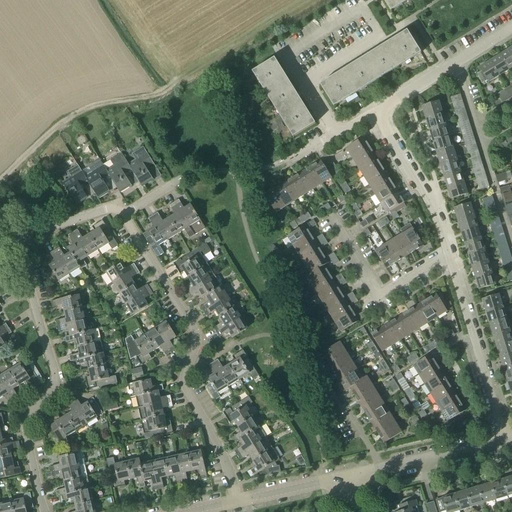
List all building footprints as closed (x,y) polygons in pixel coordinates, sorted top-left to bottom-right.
[(383,0),(391,12),(409,0),(383,0)] [(334,107),(349,97),(421,53),(407,31),(320,84),(334,107)] [(511,68),(511,51),(510,48),(500,55),(509,70),(511,68)] [(490,61),(499,77),(509,70),(500,55),(490,61)] [(274,58),(252,72),(293,138),(316,124),(274,58)] [(483,84),(488,81),(489,83),(499,77),(490,61),(479,68),(481,71),(477,74),(483,84)] [(501,104),(511,96),(511,85),(496,95),(501,104)] [(489,187),(460,94),(451,97),(479,190),(489,187)] [(491,100),(484,104),(488,110),(494,106),(491,100)] [(425,118),(442,113),(439,102),(422,107),(425,118)] [(442,113),(425,118),(429,130),(446,125),(442,113)] [(446,125),(429,130),(432,141),(449,136),(446,125)] [(436,153),(453,148),(455,147),(454,142),(452,143),(449,136),(432,141),(436,153)] [(369,148),(363,138),(346,149),(352,159),(369,148)] [(131,170),(141,186),(153,179),(146,168),(153,164),(144,148),(133,155),(137,161),(129,166),(131,170)] [(375,157),(369,148),(352,159),(358,168),(375,157)] [(456,159),(453,148),(436,153),(440,164),(456,159)] [(129,166),(122,154),(111,161),(115,167),(107,172),(109,176),(119,192),(131,185),(124,174),(131,170),(129,166)] [(363,177),(364,176),(381,166),(375,157),(358,168),(363,177)] [(443,176),(460,171),(456,159),(440,164),(443,176)] [(107,172),(100,160),(89,167),(93,173),(85,178),(88,182),(87,182),(97,198),(109,191),(102,180),(109,176),(107,172)] [(332,178),(322,164),(321,161),(311,167),(322,184),(332,178)] [(80,186),(87,182),(88,182),(85,178),(78,166),(67,173),(71,179),(63,184),(76,204),(87,197),(80,186)] [(381,166),(364,176),(363,177),(369,186),(387,175),(381,166)] [(302,172),(313,190),(322,184),(311,167),(302,172)] [(460,171),(443,176),(447,187),(464,182),(460,171)] [(304,196),(313,190),(302,172),(293,178),(304,196)] [(497,184),(508,180),(506,173),(495,176),(497,184)] [(375,195),(376,194),(392,184),(387,175),(369,186),(375,195)] [(284,184),(295,202),(304,196),(293,178),(284,184)] [(467,194),(464,182),(447,187),(450,199),(467,194)] [(274,190),(285,207),(295,202),(284,184),(274,190)] [(392,184),(376,194),(375,195),(381,204),(398,193),(392,184)] [(265,196),(276,213),(285,207),(274,190),(265,196)] [(511,196),(511,192),(501,195),(504,203),(511,200),(511,196)] [(387,214),(397,207),(404,203),(398,193),(381,204),(387,214)] [(336,206),(345,200),(342,195),(333,201),(336,206)] [(511,262),(493,199),(483,201),(508,280),(511,279),(511,262)] [(175,215),(169,218),(179,234),(184,230),(187,235),(192,232),(194,236),(205,229),(191,205),(184,209),(179,200),(170,206),(175,215)] [(348,205),(351,210),(357,206),(354,202),(348,205)] [(457,220),(474,215),(476,214),(475,210),(473,211),(470,203),(453,209),(457,220)] [(351,210),(357,219),(362,216),(359,211),(360,211),(357,206),(351,210)] [(179,234),(169,218),(163,222),(158,213),(153,216),(168,240),(179,234)] [(457,220),(460,232),(478,226),(474,215),(457,220)] [(168,240),(153,216),(149,219),(154,228),(143,235),(157,258),(164,254),(159,246),(168,240)] [(303,216),(294,221),(298,227),(307,221),(303,216)] [(366,220),(360,224),(363,229),(369,225),(366,220)] [(95,232),(89,235),(98,251),(109,244),(112,250),(118,246),(102,221),(92,228),(95,232)] [(307,231),(310,229),(316,225),(313,221),(287,237),(293,247),(311,236),(307,231)] [(290,224),(293,230),(298,227),(294,221),(290,224)] [(400,230),(403,234),(414,252),(423,246),(410,224),(400,230)] [(371,226),(367,229),(363,232),(366,237),(370,235),(369,233),(374,230),(371,226)] [(481,238),(478,226),(460,232),(464,243),(481,238)] [(98,251),(89,235),(83,239),(77,230),(73,233),(88,257),(98,251)] [(88,257),(73,233),(68,236),(74,245),(67,249),(70,253),(81,270),(87,266),(83,260),(88,257)] [(403,234),(394,240),(405,257),(414,252),(403,234)] [(299,256),(316,245),(311,236),(293,247),(299,256)] [(483,245),(481,238),(464,243),(467,255),(485,250),(487,249),(485,244),(483,245)] [(394,240),(385,245),(395,263),(405,257),(394,240)] [(184,272),(188,278),(208,266),(203,258),(211,252),(206,244),(174,264),(180,275),(184,272)] [(304,265),(322,254),(316,245),(299,256),(304,265)] [(395,263),(385,245),(375,251),(386,269),(395,263)] [(54,251),(69,275),(80,269),(81,270),(70,253),(64,257),(59,248),(54,251)] [(488,261),(485,250),(467,255),(471,266),(488,261)] [(69,275),(54,251),(50,254),(55,262),(49,267),(58,282),(69,275)] [(310,274),(324,266),(328,264),(322,254),(304,265),(310,274)] [(492,273),(488,261),(471,266),(474,278),(492,273)] [(134,264),(125,270),(121,263),(106,273),(112,284),(137,269),(134,264)] [(183,289),(186,294),(214,276),(208,266),(188,278),(192,284),(183,289)] [(329,275),(324,266),(310,274),(306,276),(312,286),(329,275)] [(112,284),(119,294),(134,285),(131,279),(140,273),(137,269),(112,284)] [(495,284),(492,273),(474,278),(478,290),(495,284)] [(318,295),(335,284),(329,275),(312,286),(318,295)] [(206,297),(206,296),(221,287),(214,276),(186,294),(189,298),(198,293),(202,299),(206,297)] [(323,305),(341,294),(335,284),(318,295),(323,305)] [(119,294),(126,305),(150,290),(147,285),(138,291),(134,285),(119,294)] [(221,287),(206,296),(206,297),(210,302),(201,307),(203,312),(227,297),(221,287)] [(126,305),(133,316),(148,306),(144,300),(153,295),(150,290),(126,305)] [(341,294),(323,305),(329,314),(347,303),(341,294)] [(436,294),(426,300),(437,318),(447,312),(436,294)] [(502,306),(499,295),(481,301),(485,312),(502,306)] [(62,305),(64,312),(82,308),(79,296),(51,302),(52,308),(62,305)] [(215,311),(219,317),(234,308),(227,297),(203,312),(206,317),(215,311)] [(426,300),(417,306),(428,323),(437,318),(426,300)] [(347,303),(329,314),(335,323),(352,312),(347,303)] [(417,306),(408,312),(419,329),(428,323),(417,306)] [(485,312),(488,324),(506,318),(502,306),(485,312)] [(82,308),(64,312),(66,319),(56,321),(57,327),(85,320),(82,308)] [(241,318),(234,308),(219,317),(223,323),(214,328),(217,333),(241,318)] [(341,333),(358,322),(352,312),(335,323),(341,333)] [(408,312),(399,317),(410,335),(419,329),(408,312)] [(399,317),(390,323),(401,340),(410,335),(399,317)] [(228,332),(232,339),(247,329),(241,318),(217,333),(220,338),(228,332)] [(488,324),(492,335),(510,330),(506,318),(488,324)] [(85,320),(57,327),(58,332),(68,330),(70,337),(94,331),(93,324),(86,326),(85,320)] [(170,353),(175,350),(170,342),(176,338),(166,322),(155,329),(170,353)] [(390,323),(381,329),(391,346),(401,340),(390,323)] [(0,334),(8,329),(5,324),(0,327),(0,334)] [(11,334),(8,329),(0,334),(0,349),(7,345),(3,339),(11,334)] [(155,351),(160,347),(166,356),(170,353),(155,329),(145,335),(155,351)] [(391,346),(381,329),(371,335),(382,352),(391,346)] [(98,330),(94,331),(70,337),(65,338),(66,343),(76,341),(78,347),(100,342),(98,330)] [(492,335),(495,347),(511,341),(511,337),(510,330),(492,335)] [(131,336),(125,340),(130,361),(136,357),(141,365),(151,359),(149,355),(155,351),(145,335),(134,342),(131,336)] [(499,358),(511,353),(511,341),(495,347),(499,358)] [(75,360),(103,354),(100,342),(78,347),(79,354),(69,356),(70,362),(76,361),(75,360)] [(346,352),(340,343),(322,353),(328,363),(346,352)] [(253,380),(259,376),(243,351),(233,357),(235,361),(229,365),(239,380),(249,374),(253,380)] [(334,372),(351,361),(346,352),(328,363),(334,372)] [(511,353),(499,358),(503,370),(511,366),(511,353)] [(88,370),(106,366),(103,354),(75,360),(76,361),(77,366),(87,363),(88,370)] [(20,364),(9,371),(19,386),(24,382),(27,387),(37,380),(22,355),(16,358),(20,364)] [(430,355),(413,366),(418,375),(436,364),(430,355)] [(239,380),(229,365),(223,369),(218,360),(213,363),(228,387),(239,380)] [(357,371),(351,361),(334,372),(340,381),(357,371)] [(208,366),(214,375),(208,378),(211,384),(205,387),(214,401),(220,397),(218,393),(228,387),(213,363),(208,366)] [(442,373),(436,364),(418,375),(424,384),(442,373)] [(395,374),(399,371),(396,365),(391,368),(395,374)] [(106,366),(88,370),(90,377),(85,378),(88,390),(117,384),(115,377),(109,378),(106,366)] [(511,366),(503,370),(506,381),(511,378),(511,366)] [(134,379),(143,376),(141,368),(131,371),(134,379)] [(13,389),(19,386),(9,371),(0,376),(0,379),(14,401),(18,399),(13,389)] [(345,391),(349,388),(363,380),(362,379),(357,371),(340,381),(345,391)] [(424,384),(430,393),(447,382),(442,373),(424,384)] [(355,397),(372,386),(366,377),(362,379),(363,380),(349,388),(355,397)] [(14,401),(0,379),(0,397),(4,395),(9,404),(14,401)] [(135,397),(158,392),(163,391),(162,385),(152,388),(150,380),(127,386),(130,399),(135,398),(136,398),(135,397)] [(453,392),(447,382),(430,393),(436,402),(453,392)] [(361,406),(378,396),(372,386),(355,397),(361,406)] [(136,398),(135,398),(138,409),(171,401),(170,396),(160,399),(158,392),(135,397),(136,398)] [(406,396),(409,400),(412,405),(417,401),(412,392),(406,396)] [(436,402),(441,412),(459,401),(453,392),(436,402)] [(378,396),(361,406),(367,416),(384,405),(378,396)] [(233,420),(237,426),(253,417),(246,407),(252,403),(249,397),(223,413),(230,423),(233,420)] [(76,398),(71,401),(86,425),(97,418),(96,417),(102,413),(92,398),(86,402),(87,403),(81,407),(76,398)] [(86,425),(71,401),(67,404),(72,412),(66,416),(75,431),(86,425)] [(171,401),(138,409),(141,421),(164,416),(162,409),(172,407),(171,401)] [(447,421),(465,410),(459,401),(441,412),(447,421)] [(372,425),(389,414),(384,405),(367,416),(372,425)] [(389,414),(372,425),(378,434),(395,423),(389,414)] [(75,431),(66,416),(60,420),(57,416),(47,422),(63,447),(69,444),(65,437),(75,431)] [(165,423),(164,416),(141,421),(145,440),(173,433),(170,421),(165,423)] [(235,442),(239,439),(259,427),(253,417),(237,426),(241,432),(232,437),(235,442)] [(395,423),(378,434),(384,444),(401,433),(395,423)] [(234,451),(237,455),(266,438),(259,427),(239,439),(243,445),(234,451)] [(0,446),(13,444),(13,443),(12,439),(2,441),(1,434),(0,434),(0,446)] [(249,455),(253,461),(273,448),(266,438),(237,455),(240,460),(249,455)] [(13,443),(13,444),(0,446),(0,459),(11,457),(10,450),(20,448),(18,442),(13,443)] [(273,448),(253,461),(256,466),(248,472),(251,477),(265,468),(268,474),(281,471),(280,466),(278,466),(275,462),(279,459),(273,448)] [(188,453),(192,471),(199,469),(201,479),(207,478),(201,450),(188,453)] [(188,453),(178,456),(177,451),(175,451),(176,456),(182,484),(188,482),(185,472),(192,471),(188,453)] [(50,467),(51,472),(84,465),(81,452),(59,458),(60,465),(50,467)] [(176,456),(166,458),(165,455),(163,455),(164,459),(168,476),(175,475),(177,485),(182,484),(176,456)] [(13,464),(11,457),(0,459),(0,478),(20,474),(17,463),(13,464)] [(301,457),(297,460),(301,467),(305,464),(301,457)] [(113,458),(106,459),(113,488),(125,486),(123,481),(130,479),(126,462),(114,464),(113,458)] [(143,482),(140,464),(139,459),(126,462),(130,479),(137,478),(139,488),(145,487),(143,482)] [(161,478),(168,476),(164,459),(152,462),(158,489),(163,488),(161,478)] [(140,464),(143,482),(150,480),(153,490),(158,489),(152,462),(140,464)] [(84,465),(51,472),(52,478),(62,475),(64,482),(87,477),(84,465)] [(509,478),(503,480),(507,496),(511,494),(511,474),(508,476),(509,478)] [(62,496),(62,495),(90,489),(87,477),(64,482),(66,489),(55,491),(57,497),(62,496)] [(502,477),(496,479),(497,481),(491,483),(495,500),(507,496),(503,480),(502,477)] [(483,504),(495,500),(491,483),(490,481),(484,483),(484,485),(478,487),(483,504)] [(472,489),(466,491),(471,507),(483,504),(478,487),(478,485),(472,487),(472,489)] [(73,498),(74,505),(92,501),(90,489),(62,495),(62,496),(63,501),(73,498)] [(459,511),(471,507),(466,491),(466,489),(460,490),(460,492),(454,494),(459,511)] [(448,496),(442,498),(436,500),(439,511),(443,511),(446,511),(455,511),(459,511),(454,494),(453,492),(448,494),(448,496)] [(26,511),(26,509),(33,507),(30,493),(25,495),(23,499),(11,502),(13,511),(26,511)] [(417,511),(416,506),(417,506),(415,500),(399,506),(400,511),(398,511),(417,511)] [(94,511),(92,501),(74,505),(76,511),(75,511),(94,511)] [(13,511),(11,502),(0,504),(0,511),(13,511)] [(436,511),(434,502),(427,504),(429,511),(436,511)]
